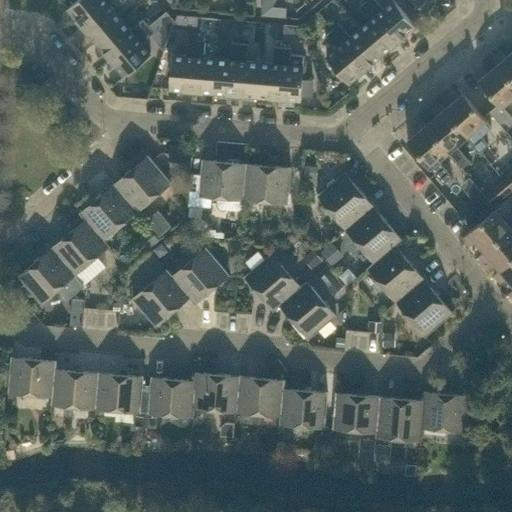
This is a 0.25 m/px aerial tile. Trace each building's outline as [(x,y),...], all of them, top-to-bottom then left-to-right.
[(82,25),(111,0),(76,0),(68,8),(82,25)] [(114,9),(124,0),(111,0),(82,25),(96,41),(122,19),(114,9)] [(394,0),(392,0),(383,8),(376,0),(366,0),(366,1),(399,40),(415,25),(394,0)] [(382,54),(399,40),(366,1),(359,6),(370,19),(360,27),(382,54)] [(111,58),(149,25),(144,18),(131,29),(122,19),(96,41),(111,58)] [(360,27),(350,36),(339,23),(333,29),(366,68),(382,54),(360,27)] [(142,42),(155,31),(149,25),(111,58),(125,75),(151,53),(142,42)] [(348,82),(366,68),(333,29),(326,34),(337,47),(326,56),(348,82)] [(192,90),(197,39),(188,38),(187,55),(173,54),(170,88),(192,90)] [(204,56),(205,40),(197,39),(192,90),(214,92),(217,58),(204,56)] [(235,94),(240,43),(231,42),(230,59),(217,58),(214,92),(235,94)] [(247,60),(248,44),(240,43),(235,94),(257,95),(260,61),(247,60)] [(278,97),(283,46),(274,46),(273,62),(260,61),(257,95),(278,97)] [(290,64),(291,47),(283,46),(278,97),(301,99),(303,65),(290,64)] [(502,51),(494,58),(499,63),(511,78),(511,52),(507,57),(502,51)] [(511,78),(499,63),(488,72),(484,66),(475,73),(480,79),(500,103),(491,110),(508,129),(511,125),(511,114),(504,106),(511,98),(511,78)] [(464,93),(459,87),(451,94),(456,100),(446,108),(469,136),(482,151),(490,144),(477,129),(488,119),(464,93)] [(469,136),(446,108),(441,103),(433,109),(438,115),(427,124),(451,151),(463,167),(471,160),(458,145),(469,136)] [(451,151),(427,124),(423,118),(414,125),(419,131),(408,140),(431,167),(432,167),(445,183),(453,176),(440,160),(451,151)] [(171,142),(169,161),(189,163),(191,144),(171,142)] [(137,210),(171,182),(148,155),(114,183),(137,210)] [(244,198),(247,163),(202,159),(199,194),(244,198)] [(288,202),(291,167),(247,163),(244,198),(288,202)] [(313,176),(315,164),(307,163),(305,175),(313,176)] [(346,228),(374,205),(345,171),(318,194),(346,228)] [(504,179),(491,190),(499,199),(511,188),(504,179)] [(103,239),(104,238),(137,210),(114,183),(80,212),(86,218),(103,239)] [(396,245),(402,239),(374,205),(346,228),(375,261),(375,262),(396,244),(396,245)] [(484,250),(511,227),(511,213),(505,219),(496,208),(468,232),(469,232),(463,237),(470,245),(476,240),(484,250)] [(104,238),(103,239),(86,218),(52,246),(75,273),(109,245),(104,238)] [(511,258),(511,227),(484,250),(478,255),(485,263),(491,258),(500,269),(511,258)] [(424,278),(396,245),(396,244),(375,262),(375,261),(368,267),(397,301),(424,278)] [(47,251),(18,275),(41,302),(47,297),(58,288),(68,299),(84,285),(75,274),(75,273),(52,246),(47,251)] [(195,302),(229,273),(206,246),(173,275),(172,275),(190,296),(189,296),(195,302)] [(301,286),(272,252),(245,275),(274,309),(281,304),(280,303),(301,286)] [(511,283),(511,258),(500,269),(494,273),(501,281),(506,277),(511,283)] [(172,275),(173,275),(167,268),(133,297),(156,324),(189,296),(190,296),(172,275)] [(344,285),(331,269),(321,277),(334,293),(344,285)] [(426,335),(453,312),(424,278),(397,301),(426,335)] [(309,337),(336,315),(307,280),(301,286),(280,303),(281,304),(309,337)] [(57,360),(47,359),(11,356),(8,391),(52,395),(53,395),(55,368),(56,368),(57,360)] [(100,372),(56,368),(55,368),(53,395),(52,395),(52,403),(96,407),(100,372)] [(141,411),(143,376),(100,372),(96,407),(141,411)] [(238,410),(240,375),(196,372),(195,380),(196,380),(194,407),(238,410)] [(284,387),(285,379),(240,375),(238,410),(281,414),(284,387)] [(196,380),(195,380),(151,376),(149,411),(194,415),(194,407),(196,380)] [(328,391),(284,387),(281,414),(280,422),(325,426),(328,391)] [(466,430),(469,395),(424,391),(424,399),(422,426),(423,426),(466,430)] [(377,431),(380,396),(336,392),(333,427),(377,431)] [(424,399),(380,396),(377,431),(422,434),(423,426),(422,426),(424,399)]
